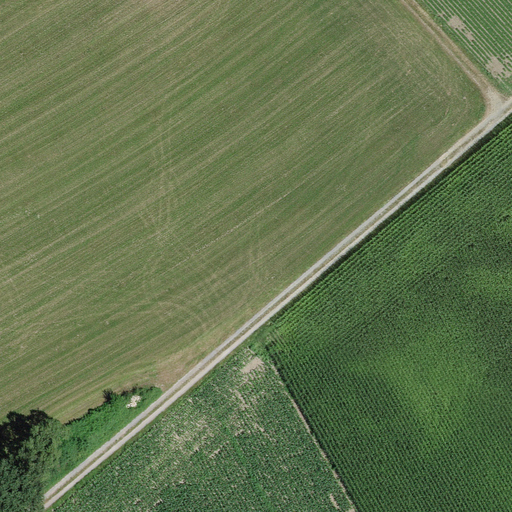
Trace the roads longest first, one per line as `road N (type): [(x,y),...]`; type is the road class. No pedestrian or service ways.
road 1 (track): [(44,511),(511,105)]
road 2 (track): [(505,110),(399,0)]
